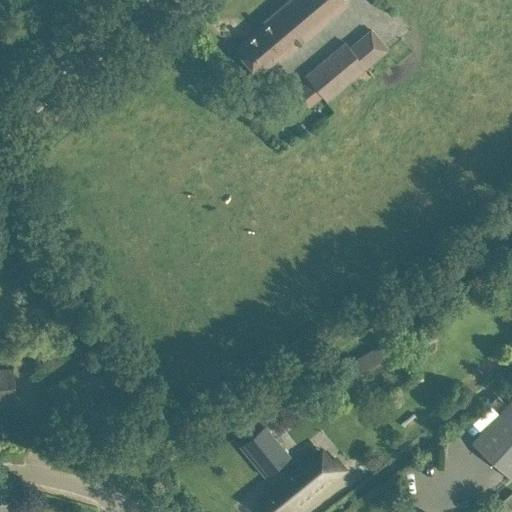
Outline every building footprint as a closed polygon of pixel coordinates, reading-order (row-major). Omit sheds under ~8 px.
[(347,2),(345,0),(288,0),(263,21),(265,24),(236,49),(256,73),(273,57),(276,61),(347,2)] [(327,101),(387,50),(386,49),(388,48),(371,30),(370,28),(348,46),(345,42),(306,75),(309,79),(296,91),(309,106),(321,95),(327,101)] [(363,356),(367,366),(384,359),(379,349),(363,356)] [(116,394),(99,361),(47,387),(64,420),(116,394)] [(0,405),(16,403),(14,383),(12,368),(0,369),(0,405)] [(511,479),(511,478),(511,396),(471,442),(511,479)] [(295,420),(288,409),(277,415),(281,422),(288,423),(295,420)] [(265,476),(290,456),(264,425),(239,445),(265,476)] [(345,468),(334,456),(317,470),(307,457),(272,485),(276,490),(261,503),(268,511),(287,511),(294,507),(288,498),(304,485),(311,494),(326,481),(328,482),(345,468)] [(511,511),(511,490),(491,509),(494,511),(511,511)]
